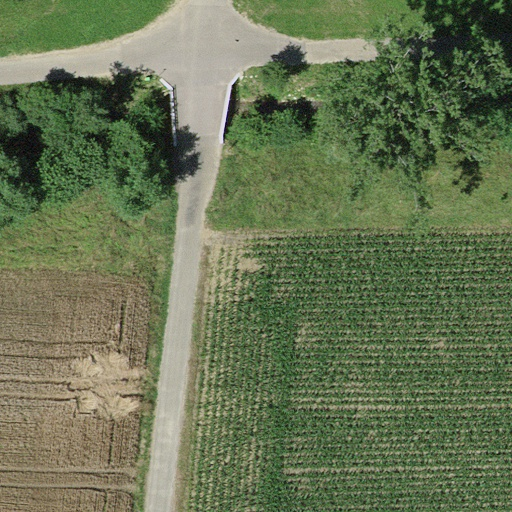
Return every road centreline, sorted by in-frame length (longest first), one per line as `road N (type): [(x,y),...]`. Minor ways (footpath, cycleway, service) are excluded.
road 1 (track): [(156,511),(215,0)]
road 2 (track): [(511,48),(0,80)]
